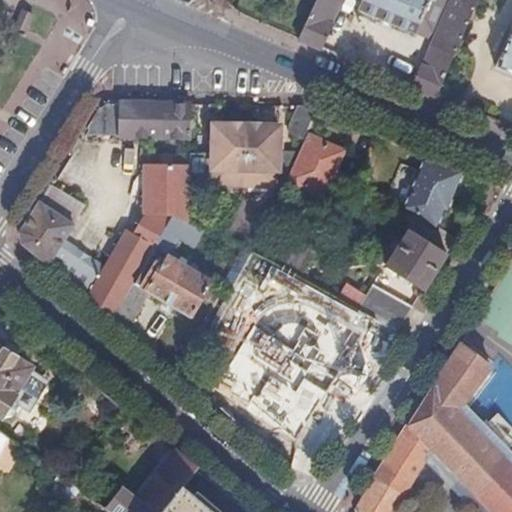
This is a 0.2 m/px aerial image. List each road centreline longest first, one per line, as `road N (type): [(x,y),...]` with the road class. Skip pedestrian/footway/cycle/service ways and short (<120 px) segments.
road 1 (tertiary): [(138,0),(511,157)]
road 2 (residential): [(294,511),(0,261)]
road 3 (residential): [(320,511),(511,205)]
road 4 (residential): [(137,0),(0,206)]
